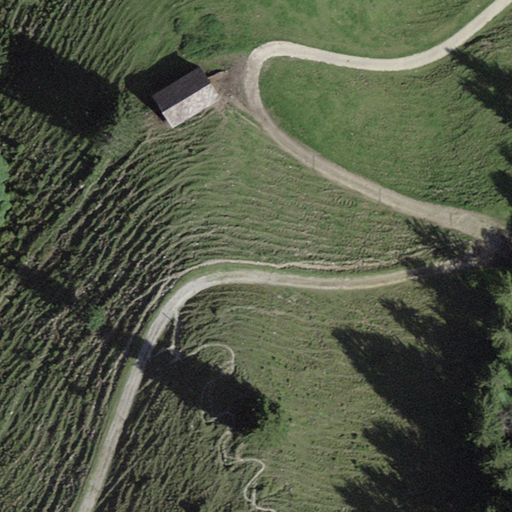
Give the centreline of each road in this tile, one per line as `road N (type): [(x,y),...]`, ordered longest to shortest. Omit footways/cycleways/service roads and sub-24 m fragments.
road 1 (track): [(175,303),(187,288),(219,276),(376,282),(467,263),(495,240),(488,229),(315,165),(271,131),(256,108)]
road 2 (track): [(84,511),(175,303)]
